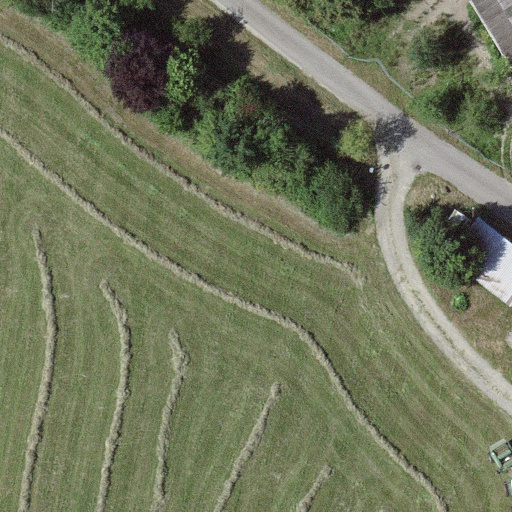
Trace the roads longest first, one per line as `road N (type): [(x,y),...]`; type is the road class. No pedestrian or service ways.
road 1 (unclassified): [(511,398),(444,333),(389,231),(397,131),(236,0)]
road 2 (track): [(511,198),(397,131)]
